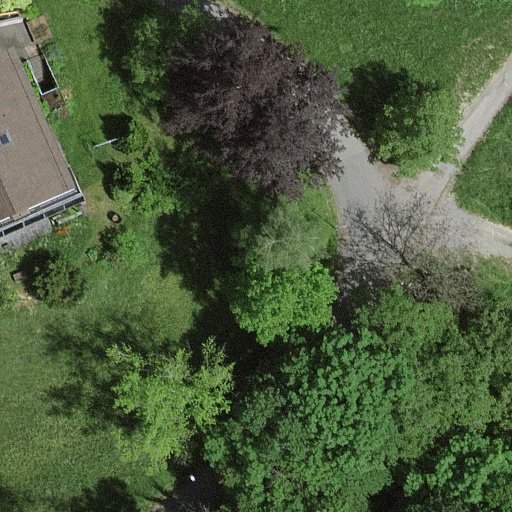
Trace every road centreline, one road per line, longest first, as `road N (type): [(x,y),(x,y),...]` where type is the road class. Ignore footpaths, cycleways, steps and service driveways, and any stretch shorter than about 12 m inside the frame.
road 1 (unclassified): [(186,511),(297,398),(352,300),(363,236),(356,192),(318,120),(248,44),(186,0)]
road 2 (track): [(360,211),(428,187),(511,82)]
